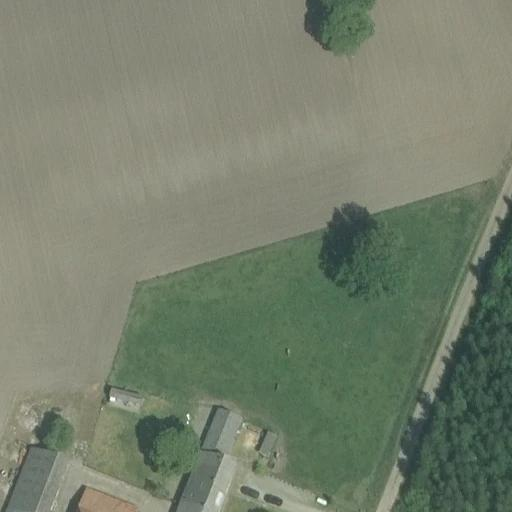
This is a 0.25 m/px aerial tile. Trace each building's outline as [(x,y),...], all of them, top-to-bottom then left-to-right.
[(113,392),(111,401),(141,408),(143,399),(113,392)] [(216,411),(181,503),(204,511),(218,511),(236,468),(225,464),(242,421),(223,414),(216,411)] [(163,438),(184,446),(189,429),(168,422),(163,438)] [(52,511),(61,488),(22,473),(6,511),(52,511)] [(78,511),(138,511),(139,510),(88,489),(78,511)] [(204,511),(181,503),(176,511),(204,511)]
